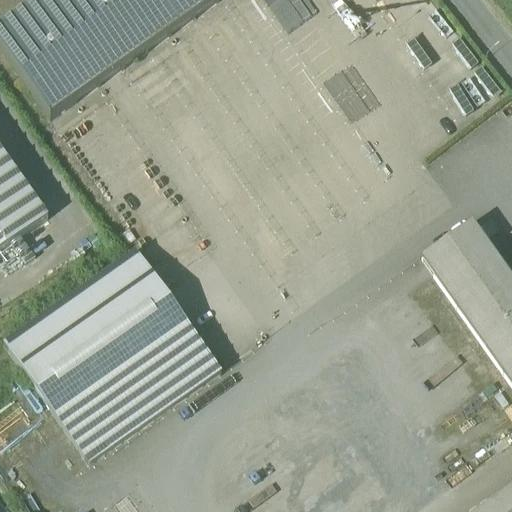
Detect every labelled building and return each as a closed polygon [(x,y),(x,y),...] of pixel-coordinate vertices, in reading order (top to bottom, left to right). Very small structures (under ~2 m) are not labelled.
[(53,0),(0,38),(0,45),(52,119),(218,0),(53,0)] [(229,72),(305,25),(290,0),(239,0),(194,28),(212,56),(217,53),(229,72)] [(0,255),(48,222),(0,154),(0,255)] [(511,285),(471,228),(422,264),(511,391),(511,285)] [(212,379),(124,259),(0,349),(0,360),(84,473),(212,379)] [(358,417),(345,429),(358,443),(364,437),(384,458),(391,451),(358,417)] [(335,511),(368,483),(352,464),(342,473),(323,451),(254,511),(335,511)] [(511,511),(511,493),(485,511),(511,511)]
